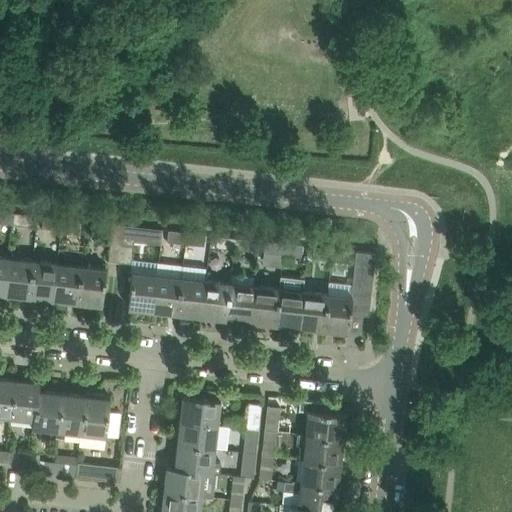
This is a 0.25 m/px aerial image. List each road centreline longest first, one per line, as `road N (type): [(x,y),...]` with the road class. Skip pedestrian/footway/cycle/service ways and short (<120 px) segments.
road 1 (tertiary): [(412,219),(389,205),(0,165)]
road 2 (residential): [(394,382),(151,356)]
road 3 (residential): [(151,356),(0,339)]
road 4 (residential): [(135,504),(151,356)]
road 5 (residential): [(135,504),(23,491),(11,511)]
road 6 (tertiary): [(382,511),(394,382)]
